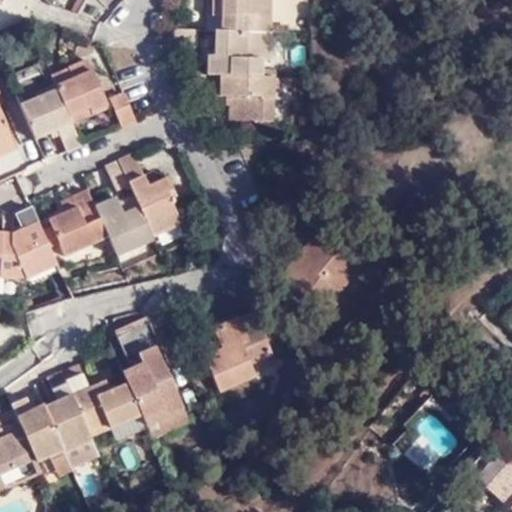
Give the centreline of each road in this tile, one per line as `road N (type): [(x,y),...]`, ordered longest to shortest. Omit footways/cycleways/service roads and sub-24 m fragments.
road 1 (unclassified): [(63,334),(71,318),(228,273),(238,223),(172,118)]
road 2 (unclassified): [(172,118),(20,185)]
road 3 (unclassified): [(172,118),(137,19),(151,0)]
